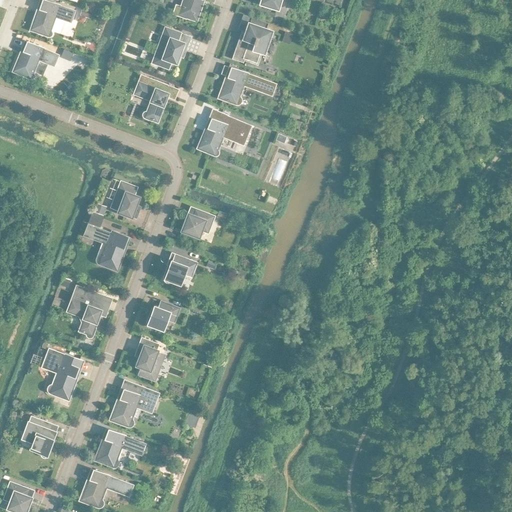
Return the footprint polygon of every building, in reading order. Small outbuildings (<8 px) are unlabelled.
[(188,0),(189,0),(186,11),(180,10),(177,19),(190,23),(191,21),(200,25),(206,8),(204,8),(206,0),(188,0)] [(262,3),(263,5),(263,6),(264,6),(265,7),(265,8),(282,12),(285,0),(263,0),(263,1),(263,2),(262,3)] [(48,5),(43,19),(41,18),(35,34),(45,37),(44,39),(52,41),(54,41),(55,41),(56,39),(56,37),(56,36),(54,35),(59,21),(75,27),(79,15),(48,5)] [(87,13),(84,20),(89,22),(95,24),(97,17),(87,13)] [(270,34),(272,28),(256,22),(248,45),(246,44),(243,51),(242,50),(238,63),(247,66),(248,63),(261,68),(265,57),(267,58),(275,36),(270,34)] [(170,33),(157,67),(173,73),(175,65),(180,67),(184,55),(189,57),(194,42),(170,33)] [(289,36),(286,46),(294,49),(297,39),(289,36)] [(27,81),(34,84),(36,84),(37,83),(39,82),(39,80),(38,78),(37,77),(42,64),(58,71),(63,60),(32,47),(26,60),(25,60),(18,76),(27,79),(27,81)] [(68,54),(65,62),(74,66),(77,58),(68,54)] [(276,100),(280,89),(236,73),(231,86),(229,86),(224,102),(233,105),(232,107),(240,109),(242,110),(243,109),(244,107),(244,106),(244,104),(242,103),(247,90),(276,100)] [(170,98),(172,92),(173,91),(146,81),(139,98),(156,105),(151,116),(150,116),(148,117),(147,118),(147,120),(147,122),(149,123),(156,125),(156,124),(162,126),(170,105),(169,104),(171,98),(170,98)] [(216,124),(211,137),(209,137),(203,152),(212,156),(211,157),(218,160),(220,161),(222,160),(223,159),(223,157),(223,155),(221,154),(227,141),(248,150),(256,130),(230,120),(227,128),(216,124)] [(283,138),(280,145),(288,148),(291,142),(283,138)] [(123,216),(140,222),(143,215),(138,214),(142,202),(138,200),(141,192),(125,187),(116,212),(124,215),(123,216)] [(101,208),(98,216),(108,220),(111,211),(101,208)] [(212,237),(218,221),(200,214),(197,221),(193,219),(187,235),(203,241),(205,234),(212,237)] [(223,215),(220,222),(228,226),(231,218),(223,215)] [(97,217),(92,228),(104,232),(108,221),(97,217)] [(102,268),(103,269),(111,272),(112,270),(121,274),(127,258),(125,257),(131,241),(119,237),(118,239),(92,229),(88,240),(111,249),(107,261),(105,260),(103,261),(101,262),(100,264),(101,266),(102,268)] [(177,284),(185,287),(188,279),(195,281),(200,268),(179,259),(176,266),(175,266),(172,274),(171,273),(168,281),(168,283),(168,285),(170,287),(172,287),(174,287),(176,286),(177,284)] [(213,265),(211,271),(218,274),(221,268),(213,265)] [(243,275),(241,281),(248,284),(250,277),(243,275)] [(68,280),(64,289),(72,292),(76,283),(68,280)] [(99,333),(103,321),(102,321),(104,315),(103,315),(108,301),(81,291),(72,316),(84,320),(87,326),(84,335),(91,338),(90,339),(91,341),(93,342),(95,342),(96,342),(97,340),(100,333),(99,333)] [(158,311),(155,319),(154,319),(151,326),(151,329),(151,331),(153,332),(155,333),(157,333),(159,332),(160,330),(168,333),(171,324),(178,327),(183,313),(165,306),(162,313),(158,311)] [(195,310),(192,316),(202,320),(204,313),(195,310)] [(146,343),(141,356),(146,358),(142,369),(146,371),(143,379),(159,385),(168,359),(160,356),(161,355),(160,355),(162,349),(146,343)] [(63,400),(72,403),(78,387),(77,386),(84,365),(53,353),(46,372),(62,378),(58,390),(56,389),(54,390),(52,391),(52,393),(52,395),(53,397),(55,398),(62,401),(63,400)] [(122,407),(116,424),(125,427),(124,429),(132,432),(134,432),(136,431),(137,430),(138,428),(138,426),(137,424),(135,423),(139,411),(156,417),(163,398),(142,391),(139,398),(129,394),(125,403),(124,402),(122,408),(122,407)] [(52,460),(54,455),(53,455),(57,444),(52,442),(57,429),(35,421),(27,443),(37,447),(35,454),(45,458),(45,460),(46,461),(47,462),(49,462),(51,462),(52,460)] [(122,470),(123,468),(123,466),(122,464),(120,463),(124,452),(146,460),(150,448),(113,435),(108,448),(107,448),(100,464),(110,467),(109,469),(117,472),(119,472),(121,471),(122,470)] [(133,501),(137,490),(98,475),(93,489),(91,488),(85,504),(94,508),(94,509),(100,511),(104,511),(105,511),(107,510),(108,508),(108,506),(107,504),(105,503),(109,492),(133,501)] [(13,511),(31,511),(35,502),(30,501),(33,494),(15,487),(9,503),(15,506),(13,511)]
